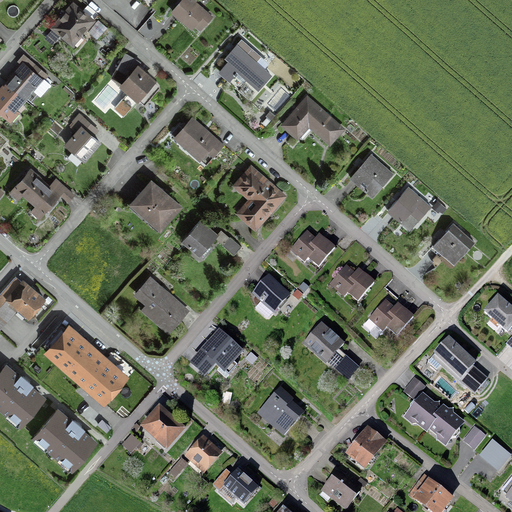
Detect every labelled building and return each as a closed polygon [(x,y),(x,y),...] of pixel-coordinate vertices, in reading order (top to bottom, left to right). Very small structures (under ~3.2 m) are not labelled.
[(207,13),(192,0),(183,0),(174,10),(193,28),(207,13)] [(73,6),(53,28),(69,42),(89,20),(73,6)] [(264,58),(244,40),(227,58),(231,61),(222,72),(231,80),(240,71),(262,90),(276,75),(260,62),(264,58)] [(160,80),(141,63),(125,54),(112,75),(142,100),(143,99),(148,103),(163,87),(157,82),(160,80)] [(24,62),(5,83),(23,100),(42,79),(24,62)] [(0,115),(4,120),(23,100),(5,83),(0,88),(0,115)] [(347,130),(309,96),(283,125),(300,140),(311,128),(332,146),(347,130)] [(127,110),(122,98),(114,105),(123,113),(127,110)] [(269,111),(266,115),(270,119),(274,115),(269,111)] [(213,156),(224,144),(193,117),(176,137),(201,159),(207,152),(213,156)] [(104,141),(84,124),(68,144),(87,160),(104,141)] [(375,199),(397,174),(375,154),(353,179),(375,199)] [(252,168),(237,184),(253,199),(240,213),(255,227),(283,197),(252,168)] [(26,195),(30,198),(46,180),(40,175),(34,182),(27,176),(11,193),(20,201),(26,195)] [(52,185),(46,180),(30,198),(38,205),(32,212),(43,221),(59,203),(58,202),(63,196),(71,203),(78,195),(58,178),(52,185)] [(181,206),(152,181),(132,203),(161,228),(181,206)] [(409,188),(388,210),(409,229),(430,207),(409,188)] [(218,236),(200,220),(183,239),(200,255),(218,236)] [(454,223),(434,245),(453,263),(474,242),(454,223)] [(311,231),(293,251),(307,264),(312,259),(321,267),(339,248),(323,234),(318,238),(311,231)] [(357,274),(350,267),(332,286),(346,299),(350,294),(360,303),(378,284),(362,269),(357,274)] [(17,274),(0,294),(0,321),(16,302),(29,313),(44,296),(17,274)] [(186,310),(150,277),(134,295),(150,309),(147,313),(167,331),(186,310)] [(294,301),(274,284),(257,303),(279,321),(283,316),(285,318),(291,310),(289,308),(294,301)] [(511,305),(499,294),(484,310),(508,332),(511,327),(511,305)] [(391,306),(383,299),(366,319),(380,331),(384,326),(394,335),(411,316),(395,302),(391,306)] [(62,323),(23,367),(56,397),(66,386),(56,378),(68,365),(104,397),(122,376),(62,323)] [(342,343),(319,323),(301,344),(324,364),(325,363),(344,380),(355,367),(336,350),(342,343)] [(243,357),(214,332),(198,351),(227,375),(243,357)] [(475,362),(448,336),(430,356),(471,394),(485,379),(471,367),(475,362)] [(56,397),(23,367),(0,394),(31,423),(56,397)] [(422,386),(412,378),(402,391),(413,399),(422,386)] [(291,400),(278,389),(256,413),(282,435),(302,412),(290,402),(291,400)] [(425,433),(428,430),(436,419),(433,416),(442,405),(437,401),(431,403),(421,394),(400,418),(409,425),(414,425),(425,433)] [(446,409),(442,405),(433,416),(436,419),(428,430),(435,435),(434,442),(443,448),(463,423),(452,414),(451,408),(446,409)] [(183,429),(159,406),(139,426),(163,449),(183,429)] [(102,438),(67,410),(45,437),(80,465),(102,438)] [(386,443),(367,428),(345,454),(364,470),(386,443)] [(481,436),(472,428),(462,442),(471,449),(481,436)] [(133,437),(124,446),(132,453),(141,445),(133,437)] [(181,459),(200,474),(218,452),(199,437),(181,459)] [(509,456),(491,441),(477,456),(496,472),(509,456)] [(214,490),(235,507),(253,486),(232,468),(214,490)] [(359,493),(335,473),(319,492),(344,511),(359,493)] [(442,511),(452,499),(427,480),(413,499),(430,511),(442,511)] [(262,511),(297,511),(278,495),(262,511)]
